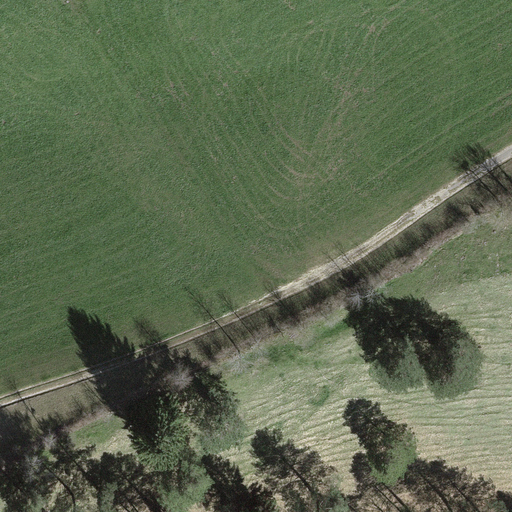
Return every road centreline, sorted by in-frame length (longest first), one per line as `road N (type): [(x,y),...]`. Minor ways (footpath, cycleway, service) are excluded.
road 1 (track): [(0,400),(281,295),(511,150)]
road 2 (track): [(82,0),(281,295)]
